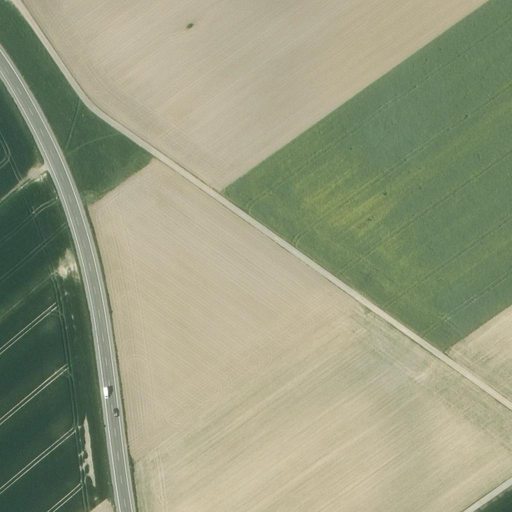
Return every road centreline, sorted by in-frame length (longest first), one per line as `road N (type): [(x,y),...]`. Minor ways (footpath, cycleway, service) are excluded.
road 1 (track): [(15,0),(98,114),(511,408)]
road 2 (tertiary): [(126,511),(78,222),(55,160),(0,61)]
